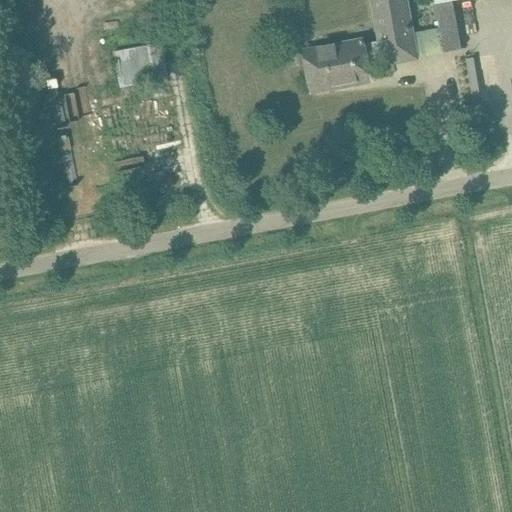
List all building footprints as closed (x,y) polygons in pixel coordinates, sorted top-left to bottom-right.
[(416,58),(412,38),(405,0),(372,0),(380,41),(363,44),(363,41),(304,52),(312,92),(333,88),(332,82),(369,75),(366,61),(383,58),(384,64),(416,58)] [(434,0),(445,53),(462,49),(452,0),(434,0)] [(166,77),(157,43),(110,55),(119,89),(166,77)] [(462,97),(479,97),(478,58),(462,58),(462,97)] [(140,142),(146,168),(177,162),(171,135),(140,142)]
